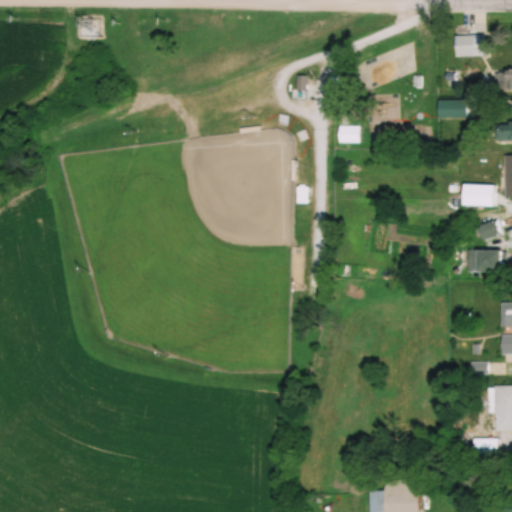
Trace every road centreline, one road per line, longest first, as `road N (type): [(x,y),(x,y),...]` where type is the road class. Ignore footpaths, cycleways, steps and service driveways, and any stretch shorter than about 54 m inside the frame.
road 1 (residential): [(328,4),(0,1)]
road 2 (residential): [(511,5),(328,4)]
